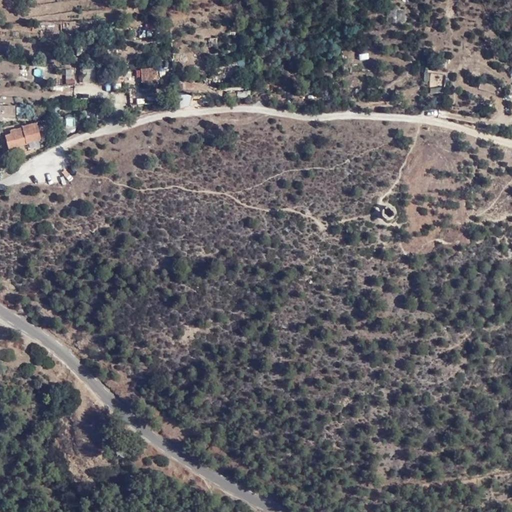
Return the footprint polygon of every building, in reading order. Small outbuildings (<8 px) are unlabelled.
[(403,24),(405,11),(392,9),(390,22),(403,24)] [(43,74),(43,63),(43,62),(26,61),(25,61),(26,74),(43,74)] [(156,71),(143,72),(144,82),(156,81),(156,71)] [(13,104),(0,103),(0,112),(13,112),(13,104)] [(37,124),(4,133),(7,144),(39,136),(37,124)] [(115,451),(123,455),(127,445),(119,442),(119,433),(116,428),(110,424),(106,421),(97,422),(90,427),(87,432),(86,441),(90,450),(97,455),(105,455),(111,454),(115,451)]
